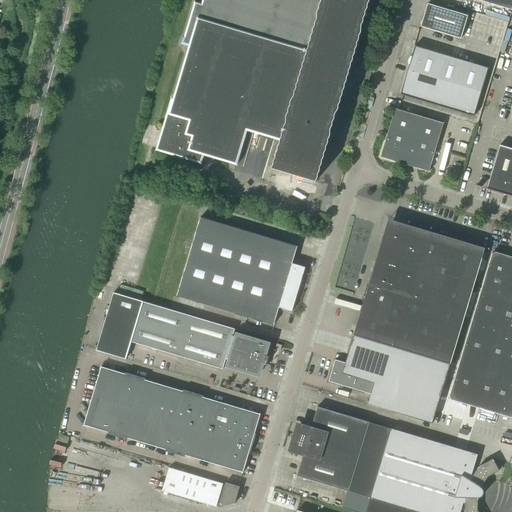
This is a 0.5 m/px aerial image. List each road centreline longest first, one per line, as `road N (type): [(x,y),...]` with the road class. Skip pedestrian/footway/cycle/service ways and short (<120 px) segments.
road 1 (unclassified): [(262,487),(73,430),(89,358),(283,412)]
road 2 (unclassified): [(283,412),(355,172)]
road 3 (tertiary): [(0,242),(63,0)]
road 4 (unclassified): [(355,172),(409,0)]
road 5 (unclassified): [(511,217),(355,172)]
